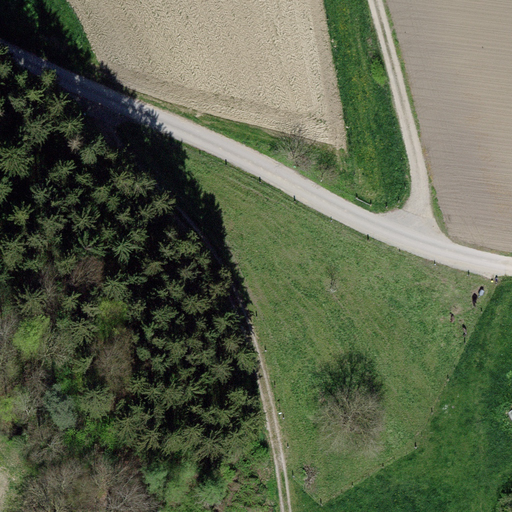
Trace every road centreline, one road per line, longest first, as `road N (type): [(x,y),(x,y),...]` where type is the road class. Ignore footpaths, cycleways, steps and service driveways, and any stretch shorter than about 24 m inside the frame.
road 1 (residential): [(0,49),(419,241),(511,257)]
road 2 (track): [(74,85),(199,233),(251,312),(286,511)]
road 3 (track): [(374,0),(424,194),(419,241)]
